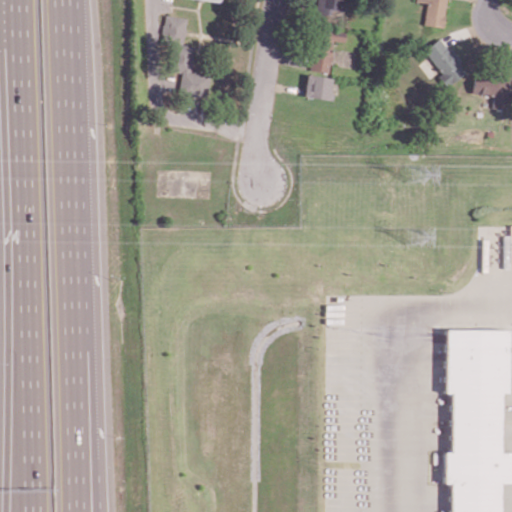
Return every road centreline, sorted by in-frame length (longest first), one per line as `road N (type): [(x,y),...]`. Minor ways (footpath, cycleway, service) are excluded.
road 1 (motorway): [(83,511),(71,0)]
road 2 (motorway): [(22,0),(31,511)]
road 3 (motorway): [(95,511),(75,164)]
road 4 (motorway): [(27,263),(15,511)]
road 5 (residential): [(256,132),(160,106),(152,0)]
road 6 (residential): [(277,0),(253,153),(261,182)]
